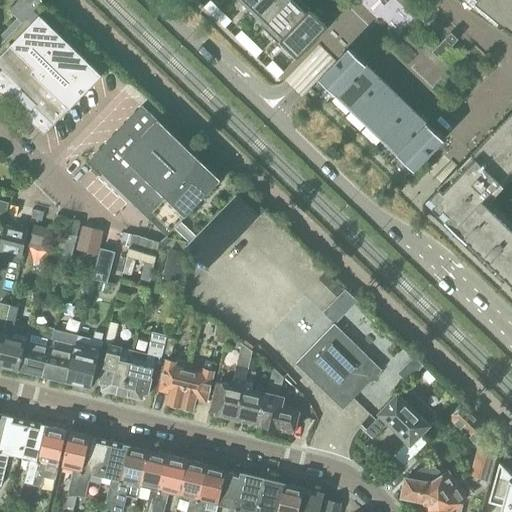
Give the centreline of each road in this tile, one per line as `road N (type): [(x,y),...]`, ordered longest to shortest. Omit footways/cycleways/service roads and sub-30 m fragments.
road 1 (secondary): [(148,0),(511,334)]
road 2 (residential): [(0,386),(336,472),(380,511)]
road 3 (residential): [(330,0),(466,131),(511,84)]
